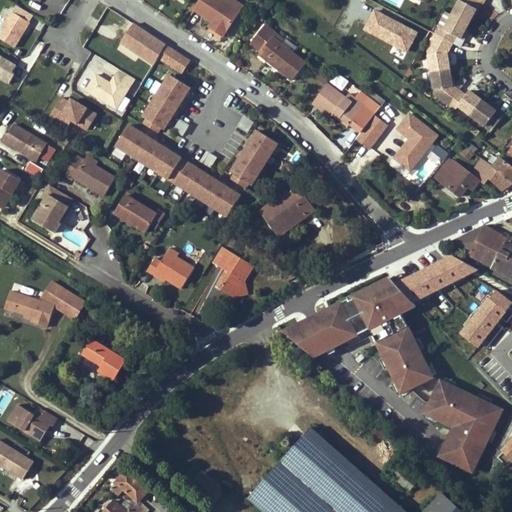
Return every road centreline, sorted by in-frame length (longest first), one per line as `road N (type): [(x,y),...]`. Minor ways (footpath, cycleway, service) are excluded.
road 1 (residential): [(116,0),(292,112),(366,201),(414,239)]
road 2 (tertiary): [(48,511),(129,413),(219,340)]
road 3 (tertiary): [(219,340),(414,239)]
road 4 (unknown): [(287,305),(434,444)]
road 5 (residential): [(219,340),(109,275),(98,246)]
road 6 (unknown): [(104,444),(60,423),(29,395),(26,378),(47,341)]
